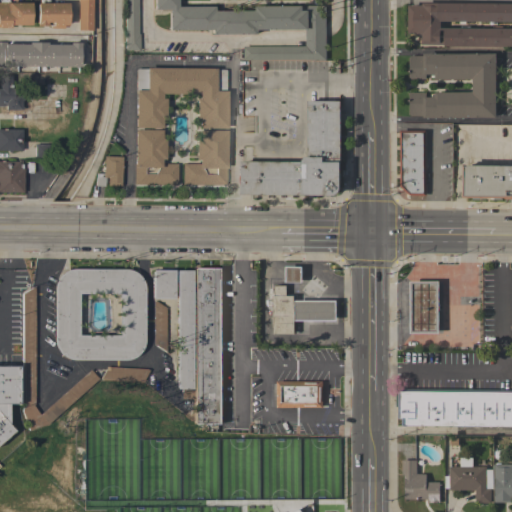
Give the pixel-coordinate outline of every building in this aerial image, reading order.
[(90,0),(90,30),(76,30),(76,0),(90,0)] [(136,0),(136,34),(138,34),(138,50),(122,50),(122,0),(136,0)] [(176,0),(176,6),(213,6),(213,11),(256,10),(256,6),(303,6),(303,10),(305,10),(305,5),(325,5),(326,60),(244,60),(244,46),(305,46),(305,29),(259,29),(259,34),(210,34),(210,30),(167,30),(167,10),(152,10),(152,0),(176,0)] [(9,25),(9,28),(0,27),(0,2),(30,3),(30,25),(9,25)] [(511,21),(497,21),(497,24),(490,23),(490,21),(465,21),(465,24),(459,24),(459,21),(441,21),(441,27),(460,28),(460,26),(469,26),(469,28),(493,28),(493,27),(496,27),(496,28),(511,28),(511,46),(444,46),(444,45),(421,44),(422,34),(408,34),(408,5),(422,5),(422,2),(511,2),(511,21)] [(66,25),(62,25),(62,28),(48,28),(48,26),(35,25),(35,23),(36,23),(36,3),(66,3),(66,25)] [(0,42),(5,42),(5,44),(27,44),(27,42),(45,42),(45,44),(68,44),(68,42),(77,42),(77,67),(1,66),(0,66),(0,42)] [(496,53),(496,118),(423,118),(423,116),(410,116),(410,115),(408,115),(408,92),(425,92),(425,97),(432,97),(432,96),(435,96),(435,92),(472,92),(472,79),(435,79),(435,75),(433,75),(433,74),(425,74),(425,79),(408,79),(408,57),(410,57),(410,56),(423,56),(423,53),(496,53)] [(214,68),(214,69),(225,70),(224,91),(226,91),(225,128),(206,128),(206,130),(225,131),(225,185),(181,184),(181,163),(197,164),(197,160),(194,160),(194,139),(198,139),(198,130),(200,130),(200,129),(198,129),(198,120),(194,120),(194,99),(198,99),(198,94),(160,93),(160,99),(163,99),(163,120),(160,119),(160,128),(157,128),(157,130),(160,130),(159,139),(163,139),(163,160),(159,160),(159,164),(176,164),(175,184),(131,184),(132,130),(151,130),(151,128),(132,128),(132,90),(134,90),(134,69),(144,69),(144,68),(214,68)] [(4,106),(0,106),(0,76),(10,76),(10,88),(21,88),(21,109),(20,109),(20,110),(4,110),(4,106)] [(341,188),(340,191),(339,193),(337,194),(333,196),(241,194),(242,161),(303,162),(303,160),(307,156),(308,100),(341,101),(341,188)] [(20,151),(10,151),(10,152),(7,152),(7,150),(0,150),(0,129),(20,129),(20,151)] [(425,196),(409,196),(399,186),(399,130),(426,130),(425,196)] [(47,145),(46,158),(33,157),(33,144),(47,145)] [(105,186),(105,178),(102,178),(102,186),(93,186),(93,173),(101,174),(101,156),(119,157),(119,186),(105,186)] [(0,192),(0,161),(17,161),(17,160),(21,160),(21,164),(22,164),(22,169),(22,193),(0,192)] [(467,164),(467,165),(511,165),(511,199),(506,199),(506,198),(463,197),(464,164),(467,164)] [(302,282),(287,282),(287,267),(302,267),(302,282)] [(193,386),(193,268),(222,268),(223,424),(193,424),(193,399),(193,386)] [(52,290),(53,286),(53,283),(55,280),(57,277),(59,275),(64,271),(68,270),(72,269),(124,269),(128,270),(132,272),(135,274),(138,276),(141,280),(142,283),(143,288),(143,342),(142,346),(141,349),(138,353),(135,356),(131,359),(128,360),(123,360),(70,360),(65,359),(61,357),(57,353),(55,350),(53,346),(52,343),(52,290)] [(173,299),(151,299),(151,270),(173,270),(173,299)] [(181,399),(181,389),(175,389),(175,270),(191,270),(191,386),(193,386),(193,399),(181,399)] [(410,281),(438,281),(439,333),(410,333),(410,281)] [(295,334),(273,334),(273,308),(268,309),(268,299),(273,299),(273,296),(274,296),(274,286),(286,285),(286,295),(294,295),(295,334)] [(34,404),(32,405),(38,415),(89,370),(97,379),(47,423),(28,430),(22,411),(21,294),(33,286),(34,404)] [(165,351),(153,345),(152,302),(154,301),(165,308),(165,351)] [(336,320),(296,320),(296,301),(336,301),(336,320)] [(0,366),(16,366),(17,404),(7,404),(7,424),(13,431),(0,442),(0,366)] [(148,370),(142,381),(99,379),(105,369),(105,367),(146,369),(148,370)] [(322,381),(322,407),(276,407),(276,381),(322,381)] [(402,418),(398,418),(398,407),(396,407),(396,389),(511,389),(511,426),(402,426),(402,418)] [(460,466),(460,457),(472,457),(472,467),(486,467),(486,469),(492,469),(492,488),(491,488),(491,503),(475,503),(475,490),(449,490),(449,488),(444,488),(444,476),(449,476),(449,466),(460,466)] [(426,474),(426,482),(439,482),(440,502),(428,503),(428,499),(404,499),(404,474),(402,474),(402,460),(416,460),(417,474),(426,474)] [(511,464),(511,498),(511,502),(494,502),(494,496),(495,496),(495,479),(494,479),(494,464),(511,464)]
